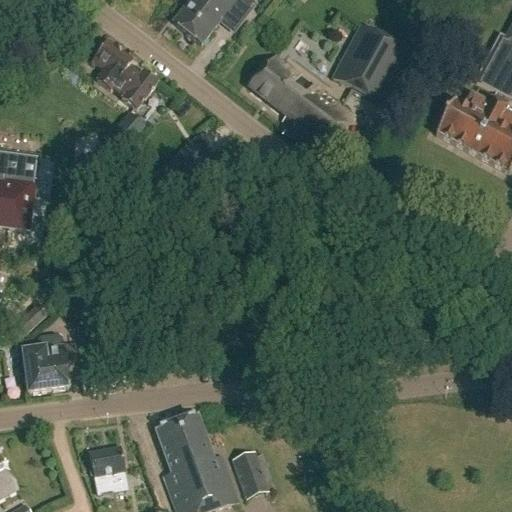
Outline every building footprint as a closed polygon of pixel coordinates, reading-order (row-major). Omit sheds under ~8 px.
[(194,0),(174,26),(202,48),(221,24),(233,34),(250,12),(235,0),(194,0)] [(408,55),(360,29),(332,81),(380,107),(408,55)] [(474,86),(497,98),(492,107),(472,96),(464,110),(445,100),(439,112),(447,116),(435,139),(508,178),(511,170),(511,31),(507,41),(500,38),(474,86)] [(133,65),(107,46),(92,65),(104,74),(96,84),(111,95),(112,93),(123,101),(121,103),(137,115),(158,87),(143,75),(141,78),(130,70),(133,65)] [(354,120),(274,58),(249,90),(286,118),(282,124),(325,157),(354,120)] [(132,117),(117,135),(129,146),(145,129),(132,117)] [(26,142),(25,152),(43,154),(44,144),(26,142)] [(174,158),(159,177),(178,192),(207,154),(198,147),(183,165),(174,158)] [(0,232),(29,236),(39,160),(0,154),(0,232)] [(68,392),(63,350),(21,356),(27,397),(68,392)] [(214,463),(198,418),(154,434),(170,479),(164,481),(174,511),(223,511),(238,507),(221,460),(214,463)] [(124,477),(120,452),(88,458),(93,482),(110,479),(113,496),(125,493),(122,477),(124,477)] [(266,497),(252,457),(231,464),(246,504),(266,497)] [(0,465),(0,502),(16,494),(0,465)]
